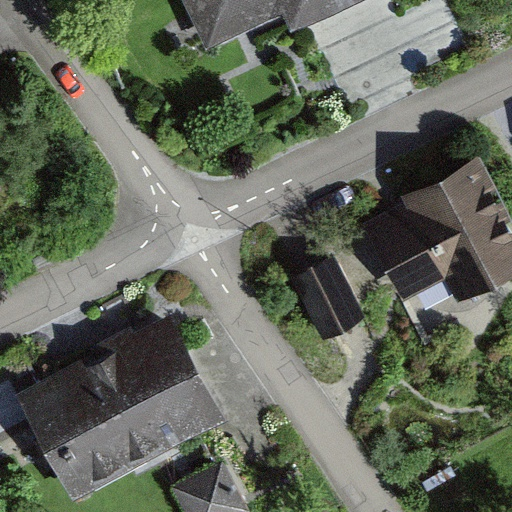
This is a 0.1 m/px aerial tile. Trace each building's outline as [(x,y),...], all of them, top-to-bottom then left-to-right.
[(177,0),(209,70),(364,0),(177,0)] [(511,282),(511,212),(489,164),(409,202),(420,224),(375,246),(405,307),(447,287),(458,309),(511,282)] [(363,323),(335,264),(292,284),(320,343),(363,323)] [(178,319),(17,403),(73,509),(234,425),(178,319)] [(227,455),(174,484),(189,511),(238,511),(253,504),(227,455)]
